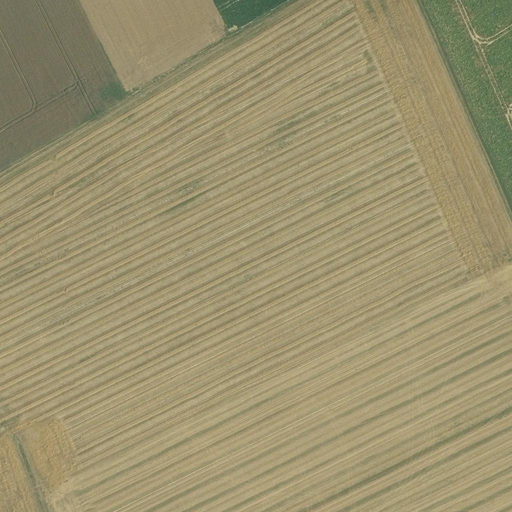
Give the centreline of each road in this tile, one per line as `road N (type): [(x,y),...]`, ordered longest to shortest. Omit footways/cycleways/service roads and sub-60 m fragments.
road 1 (track): [(0,175),(296,0)]
road 2 (track): [(511,222),(415,0)]
